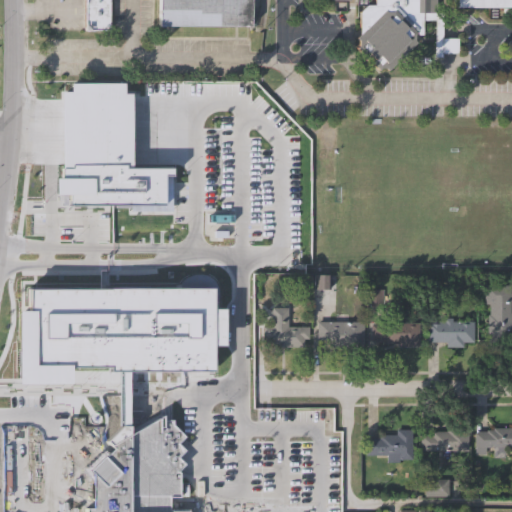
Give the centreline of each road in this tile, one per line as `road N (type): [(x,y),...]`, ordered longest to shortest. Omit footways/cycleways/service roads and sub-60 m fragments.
road 1 (residential): [(511,393),(263,390)]
road 2 (secondary): [(0,191),(13,0)]
road 3 (residential): [(0,388),(183,391)]
